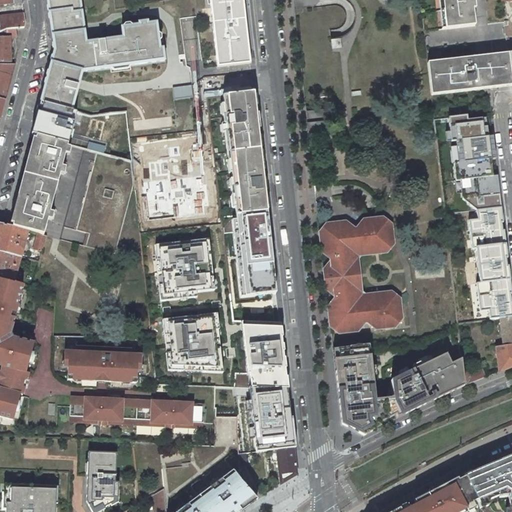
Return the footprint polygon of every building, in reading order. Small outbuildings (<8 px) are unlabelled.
[(0,0),(0,32),(7,30),(24,28),(25,24),(24,14),(0,16),(0,4),(13,3),(13,4),(23,2),(22,0),(0,0)] [(80,0),(47,0),(54,51),(40,102),(45,103),(71,111),(77,91),(80,80),(82,72),(164,61),(163,48),(160,49),(156,23),(147,24),(147,21),(138,23),(139,25),(121,27),(122,37),(86,42),(83,20),(80,0)] [(217,67),(248,63),(240,0),(209,0),(213,33),(217,67)] [(442,0),(445,29),(475,25),(472,1),(474,1),(474,0),(442,0)] [(10,38),(22,38),(24,28),(7,30),(0,32),(0,62),(11,62),(10,38)] [(507,53),(427,63),(431,95),(511,86),(507,53)] [(0,98),(5,100),(14,65),(0,65),(0,98)] [(250,214),(267,212),(254,93),(223,96),(224,116),(222,116),(223,124),(226,126),(226,132),(224,132),(227,154),(229,153),(232,180),(234,182),(235,188),(231,188),(232,196),(233,196),(236,216),(250,214)] [(68,123),(71,111),(45,103),(41,117),(68,123)] [(130,144),(126,112),(99,115),(91,116),(74,111),(71,119),(96,125),(96,128),(94,136),(90,150),(96,152),(131,161),(130,144)] [(485,119),(467,121),(466,116),(448,118),(451,142),(457,197),(474,210),(501,207),(497,176),(493,177),(491,160),(494,160),(492,137),(488,137),(485,119)] [(85,134),(94,136),(96,128),(87,126),(85,134)] [(43,235),(67,145),(36,136),(12,227),(28,231),(37,233),(43,235)] [(148,172),(168,169),(166,151),(168,151),(167,139),(130,144),(131,161),(133,173),(139,172),(137,151),(143,150),(143,151),(146,150),(148,172)] [(133,173),(131,161),(96,152),(76,230),(89,233),(85,246),(115,254),(134,183),(133,173)] [(202,172),(202,166),(182,168),(183,174),(202,172)] [(173,175),(173,169),(168,169),(148,172),(144,172),(145,187),(174,184),(173,175)] [(174,184),(145,187),(147,203),(176,199),(174,184)] [(176,199),(147,203),(146,203),(149,223),(180,220),(179,208),(178,199),(176,199)] [(443,206),(444,214),(456,213),(456,208),(455,205),(443,206)] [(511,317),(511,299),(501,207),(474,210),(468,220),(472,250),(477,249),(480,283),(477,284),(480,311),(489,310),(490,320),(511,317)] [(233,315),(281,318),(274,271),(264,272),(262,260),(272,259),(267,212),(221,218),(233,315)] [(326,224),(319,232),(321,252),(330,258),(330,261),(323,270),(326,289),(334,296),(334,299),(328,307),(330,326),(338,333),(357,331),(364,323),(367,322),(376,329),(395,327),(402,318),(399,299),(395,296),(391,300),(362,303),(354,297),(349,256),(356,248),(385,245),(390,248),(393,244),(391,224),(382,217),(363,220),(356,228),(353,228),(345,222),(326,224)] [(0,223),(0,251),(21,257),(28,231),(12,227),(0,223)] [(33,249),(42,251),(46,235),(43,235),(37,233),(33,249)] [(213,233),(149,242),(157,305),(222,296),(213,233)] [(378,253),(386,252),(390,248),(385,245),(356,248),(349,256),(354,297),(362,303),(391,300),(395,296),(391,292),(383,293),(381,293),(365,295),(361,293),(360,278),(359,272),(358,259),(360,255),(375,254),(378,253)] [(21,257),(0,251),(0,279),(14,284),(14,283),(21,257)] [(14,284),(0,279),(0,362),(26,369),(33,344),(11,338),(9,336),(17,305),(23,285),(14,283),(14,284)] [(220,308),(157,316),(164,372),(229,374),(220,308)] [(281,318),(233,315),(254,449),(292,444),(281,318)] [(503,346),(495,347),(498,372),(511,366),(511,317),(500,319),(503,346)] [(369,344),(332,348),(341,425),(363,436),(465,386),(463,371),(461,359),(451,363),(446,354),(391,381),(393,397),(390,399),(376,401),(374,388),(370,348),(369,344)] [(131,355),(131,350),(74,347),(74,353),(63,352),(63,362),(68,362),(67,380),(97,381),(99,380),(104,380),(106,382),(136,383),(137,365),(141,366),(142,356),(131,355)] [(0,366),(2,367),(25,373),(26,369),(0,362),(0,366)] [(25,373),(2,367),(1,373),(0,375),(0,390),(19,396),(22,396),(27,374),(25,373)] [(469,369),(463,371),(465,386),(485,377),(482,370),(472,375),(469,369)] [(0,394),(18,400),(19,396),(0,390),(0,394)] [(0,417),(12,421),(18,400),(0,394),(0,417)] [(169,402),(70,398),(69,408),(69,417),(84,417),(84,420),(99,421),(99,424),(99,425),(101,425),(106,425),(106,421),(122,422),(122,419),(136,420),(151,420),(150,423),(166,424),(166,427),(166,428),(173,428),(173,424),(189,425),(189,422),(203,422),(204,404),(169,402)] [(277,462),(279,484),(298,474),(295,448),(285,450),(276,451),(277,462)] [(117,453),(88,452),(87,464),(93,464),(93,475),(87,475),(86,502),(92,511),(102,505),(104,508),(118,501),(119,483),(115,483),(115,476),(116,476),(117,453)] [(477,501),(478,503),(478,507),(479,506),(488,502),(487,498),(497,494),(497,489),(507,488),(508,493),(509,505),(511,505),(511,511),(510,511),(511,511),(511,453),(474,470),(464,475),(461,474),(477,500),(477,501)] [(231,511),(238,508),(240,511),(256,499),(252,494),(241,482),(233,472),(179,511),(231,511)] [(478,503),(461,474),(401,511),(473,511),(480,508),(479,506),(478,507),(478,503)] [(55,511),(56,486),(11,486),(10,503),(5,503),(5,511),(55,511)] [(165,511),(164,490),(153,496),(154,511),(165,511)]
